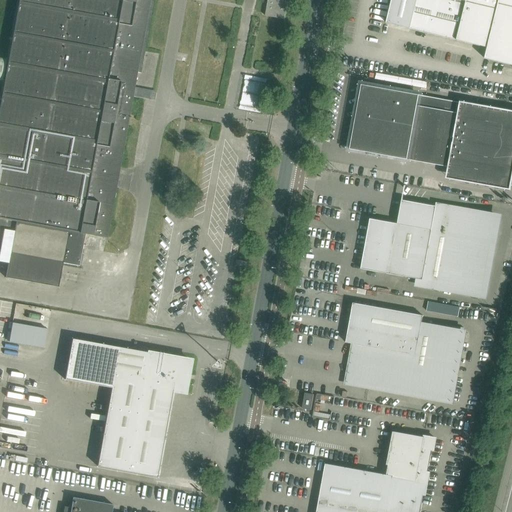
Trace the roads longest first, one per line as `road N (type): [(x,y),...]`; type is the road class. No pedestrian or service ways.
road 1 (tertiary): [(223,511),(316,0)]
road 2 (unknown): [(159,105),(132,241)]
road 3 (unknown): [(292,131),(159,105)]
